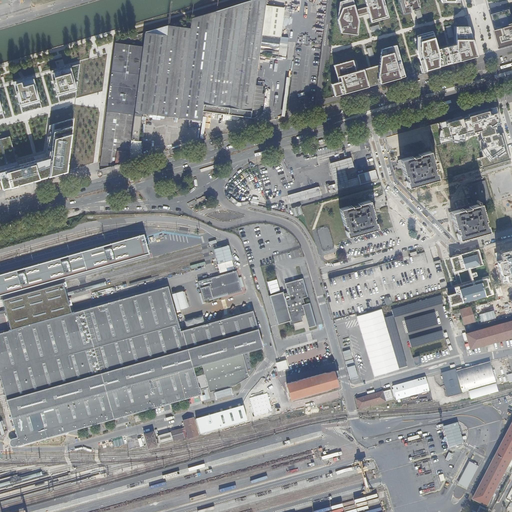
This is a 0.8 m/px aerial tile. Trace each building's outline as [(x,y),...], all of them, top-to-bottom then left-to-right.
[(114,43),(101,168),(140,158),(142,141),(140,141),(142,117),(149,115),(150,118),(160,119),(156,121),(164,121),(165,116),(202,120),(203,112),(252,117),(253,107),(257,108),(259,85),(254,85),(262,0),(252,0),(192,17),(191,27),(169,25),(145,31),(144,46),(114,43)] [(352,0),(343,0),(340,1),(337,18),(341,31),(357,33),(358,20),(357,15),(368,12),(370,21),(388,16),(383,0),(364,0),(366,5),(355,8),(352,0)] [(398,0),(403,14),(413,11),(411,4),(413,4),(414,7),(418,6),(416,0),(398,0)] [(493,17),(502,49),(511,46),(511,13),(511,12),(493,17)] [(418,52),(423,71),(457,62),(477,56),(469,27),(456,27),(457,47),(438,52),(433,35),(418,40),(418,52)] [(379,69),(371,71),(357,75),(353,62),(334,67),(339,84),(332,86),(334,96),(375,85),(405,76),(396,45),(381,50),(379,69)] [(76,98),(80,64),(70,66),(51,72),(52,74),(59,102),(76,98)] [(32,76),(12,81),(13,85),(22,113),(42,107),(33,79),(32,76)] [(452,141),(452,140),(463,142),(464,135),(476,131),(476,132),(479,131),(493,127),(501,125),(495,107),(430,125),(436,146),(452,141)] [(10,136),(0,139),(0,180),(2,190),(6,191),(68,172),(69,169),(73,115),(49,122),(45,152),(35,155),(16,161),(16,159),(16,158),(10,136)] [(511,160),(503,133),(498,134),(497,133),(494,133),(493,127),(479,131),(481,137),(482,139),(478,141),(483,157),(479,158),(482,168),(511,160)] [(430,151),(401,159),(402,165),(408,187),(438,178),(430,151)] [(330,163),(335,184),(348,180),(345,169),(353,167),(350,157),(330,163)] [(348,180),(335,184),(329,186),(331,192),(378,179),(375,170),(358,175),(359,177),(348,180)] [(472,206),(479,204),(490,201),(484,181),(466,186),(468,193),(470,198),(472,206)] [(288,195),(290,204),(321,195),(319,186),(288,195)] [(370,200),(340,208),(348,236),(377,228),(371,206),(370,200)] [(479,204),(472,206),(450,212),(453,221),(458,239),(487,231),(479,204)] [(294,217),(303,214),(301,206),(292,209),(294,217)] [(0,295),(149,253),(144,234),(0,274),(0,295)] [(214,249),(218,264),(232,260),(233,260),(229,245),(214,249)] [(511,246),(507,248),(508,250),(505,250),(506,252),(511,270),(500,273),(503,282),(511,279),(511,246)] [(478,250),(450,257),(454,272),(482,264),(478,250)] [(495,253),(500,273),(511,270),(506,252),(505,250),(495,253)] [(445,289),(448,288),(440,261),(435,262),(428,264),(424,252),(333,278),(322,281),(326,292),(334,320),(441,290),(445,289)] [(235,271),(232,260),(218,264),(217,264),(220,275),(235,271)] [(243,291),(237,270),(235,271),(220,275),(208,279),(199,281),(205,301),(228,293),(228,295),(243,291)] [(455,293),(447,295),(451,306),(494,295),(489,276),(453,285),(455,293)] [(287,292),(284,293),(281,294),(271,296),(269,297),(269,295),(268,295),(269,299),(271,301),(271,302),(271,303),(271,305),(272,306),(272,307),(272,308),(272,310),(273,311),(274,312),(274,313),(274,314),(274,315),(274,316),(275,317),(276,318),(275,320),(276,322),(277,324),(276,322),(288,319),(290,324),(302,320),(301,315),(305,314),(308,326),(316,324),(316,325),(310,302),(304,303),(302,297),(308,295),(305,286),(303,277),(302,277),(303,278),(285,283),(287,292)] [(267,282),(271,296),(281,294),(277,279),(267,282)] [(11,446),(12,447),(14,447),(202,394),(201,390),(209,387),(210,392),(236,385),(250,377),(243,353),(263,348),(258,330),(253,310),(180,330),(168,285),(71,312),(69,301),(67,294),(65,287),(63,280),(1,298),(3,304),(5,311),(10,329),(0,331),(0,378),(1,383),(3,390),(5,397),(6,401),(7,404),(10,412),(17,437),(11,438),(10,439),(9,440),(9,442),(9,444),(10,445),(11,446)] [(441,295),(392,308),(393,315),(394,317),(443,303),(441,295)] [(472,307),(460,310),(463,324),(475,321),(472,307)] [(357,316),(374,376),(399,369),(384,318),(382,309),(357,316)] [(435,312),(405,320),(408,332),(438,324),(435,312)] [(384,318),(399,369),(408,366),(394,317),(393,315),(384,318)] [(511,320),(466,333),(470,349),(485,344),(511,336),(511,320)] [(442,330),(409,339),(412,347),(444,338),(442,330)] [(351,380),(359,377),(353,359),(345,361),(351,380)] [(462,392),(469,390),(497,383),(491,361),(457,371),(462,392)] [(288,368),(286,362),(277,365),(278,371),(288,368)] [(448,397),(462,392),(457,371),(456,369),(442,373),(448,397)] [(317,375),(287,383),(291,399),(330,388),(338,385),(334,371),(325,373),(325,372),(317,375)] [(425,377),(393,386),(397,400),(429,391),(425,377)] [(498,387),(497,383),(469,390),(471,395),(472,399),(500,391),(498,387)] [(391,389),(383,391),(386,401),(393,399),(391,389)] [(359,408),(386,401),(383,391),(356,399),(359,408)] [(270,392),(252,397),(254,405),(249,407),(251,417),(275,411),(270,392)] [(251,423),(247,409),(221,416),(225,430),(251,423)] [(193,418),(183,421),(188,438),(198,436),(193,418)] [(212,423),(198,427),(200,435),(215,431),(212,423)] [(511,460),(511,425),(474,498),(488,506),(511,460)] [(181,429),(158,436),(161,444),(183,437),(181,429)] [(153,433),(144,436),(147,449),(157,446),(153,433)] [(142,438),(135,440),(137,447),(144,445),(142,438)] [(314,467),(331,463),(330,455),(327,456),(326,453),(323,454),(321,448),(310,450),(314,467)] [(479,466),(470,461),(459,484),(468,489),(479,466)] [(435,475),(419,478),(421,492),(437,489),(435,475)]
